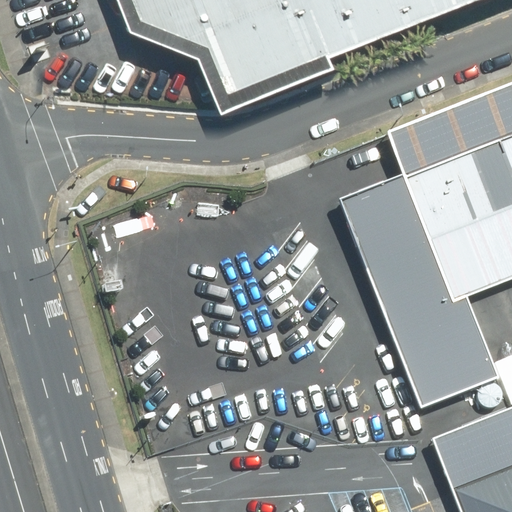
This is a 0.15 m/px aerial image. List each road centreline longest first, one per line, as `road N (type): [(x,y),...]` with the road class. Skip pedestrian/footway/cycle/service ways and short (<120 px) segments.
road 1 (unclassified): [(0,144),(101,134),(239,140),(511,39)]
road 2 (primary): [(0,201),(94,511)]
road 3 (unknown): [(293,186),(355,317),(308,356),(253,375)]
road 4 (unknown): [(253,375),(201,380),(186,368),(146,255),(197,213)]
road 5 (unknown): [(197,213),(253,375)]
